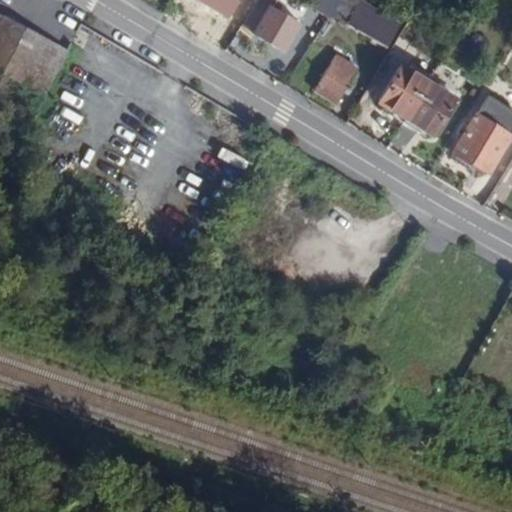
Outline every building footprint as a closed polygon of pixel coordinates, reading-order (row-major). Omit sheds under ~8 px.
[(236,0),(197,0),(226,17),(236,0)] [(287,0),(276,0),(273,6),(302,22),(308,11),(287,0)] [(333,17),(342,0),(316,0),(313,5),(333,17)] [(405,23),(367,0),(360,0),(347,21),(390,47),(405,23)] [(303,31),(259,3),(245,25),(291,51),(303,31)] [(0,74),(39,96),(65,49),(0,14),(0,74)] [(341,107),(363,74),(343,62),(321,94),(341,107)] [(407,122),(429,82),(425,80),(401,66),(394,62),(374,98),(392,109),(390,112),(403,119),(407,122)] [(436,132),(456,96),(429,82),(407,122),(423,130),(425,126),(436,132)] [(495,173),(511,142),(511,109),(491,98),(459,154),(495,173)] [(172,216),(154,242),(182,260),(200,234),(172,216)]
